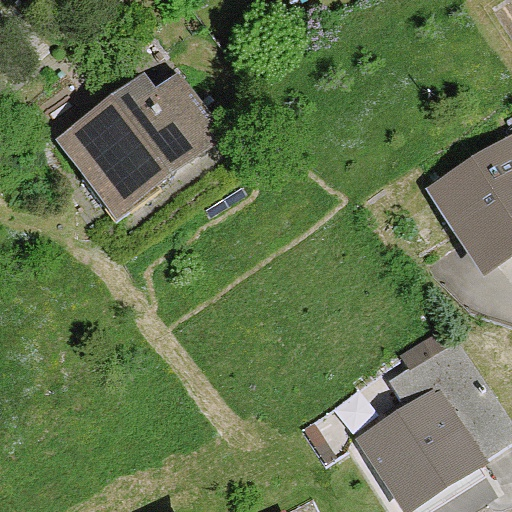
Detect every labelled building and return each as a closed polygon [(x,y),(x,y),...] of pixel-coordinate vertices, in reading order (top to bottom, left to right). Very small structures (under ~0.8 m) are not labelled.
[(144,73),(54,140),(116,223),(228,139),(179,73),(157,90),(144,73)] [(511,136),(428,190),(482,275),(511,255),(511,136)] [(437,390),(487,465),(511,448),(511,425),(457,342),(391,385),(407,410),(437,390)] [(407,410),(356,441),(401,511),(414,511),(487,465),(437,390),(407,410)] [(316,511),(311,500),(286,511),(316,511)]
